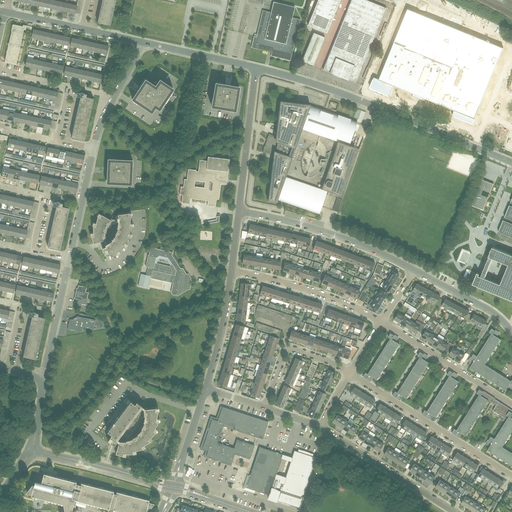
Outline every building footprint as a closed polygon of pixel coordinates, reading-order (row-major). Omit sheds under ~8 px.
[(110,25),(115,0),(103,0),(99,22),(98,22),(97,22),(110,25)] [(327,33),(340,0),(318,0),(308,25),(327,33)] [(356,83),(358,78),(372,44),(386,8),(372,2),(366,0),(351,0),(323,69),(356,83)] [(290,61),(300,20),(292,18),(295,7),(273,2),(271,12),(263,10),(256,37),(254,36),(251,48),(272,53),(271,56),(290,61)] [(76,8),(77,5),(71,4),(69,13),(75,14),(76,11),(76,8)] [(442,41),(449,26),(408,9),(379,79),(375,78),(374,77),(370,88),(371,88),(390,96),(394,86),(413,94),(412,97),(419,99),(434,61),(442,41)] [(12,36),(11,35),(10,40),(11,40),(10,43),(9,43),(8,47),(10,47),(9,50),(8,50),(7,55),(8,55),(7,58),(6,58),(5,62),(16,64),(17,62),(15,62),(17,57),(18,57),(18,55),(17,55),(18,49),(19,50),(20,48),(19,47),(20,42),(21,42),(21,40),(20,40),(21,35),(23,35),(23,33),(22,32),(23,27),(13,25),(14,25),(14,28),(12,28),(12,32),(13,33),(12,36)] [(442,41),(434,61),(454,69),(468,34),(459,30),(449,26),(442,41)] [(33,29),(32,38),(38,39),(40,31),(33,29)] [(313,66),(325,38),(313,33),(302,61),(313,66)] [(474,78),(480,62),(484,52),(488,42),(468,34),(454,69),(474,78)] [(68,46),(70,37),(64,36),(62,45),(68,46)] [(76,48),(78,39),(72,38),(70,46),(76,48)] [(503,48),(488,42),(484,52),(499,58),(503,48)] [(102,45),(101,53),(107,54),(109,46),(102,45)] [(499,58),(484,52),(480,62),(495,68),(499,58)] [(27,58),(25,66),(31,68),(33,59),(27,58)] [(425,99),(439,104),(454,69),(434,61),(419,99),(424,102),(425,99)] [(489,84),(495,68),(480,62),(474,78),(489,84)] [(58,65),(56,73),(62,74),(64,66),(58,65)] [(64,75),(70,76),(72,68),(66,66),(64,75)] [(469,88),(474,78),(454,69),(439,104),(444,106),(452,110),(454,110),(459,112),(463,103),(469,88)] [(94,82),(100,83),(102,74),(96,73),(94,82)] [(474,78),(469,88),(484,95),(489,84),(474,78)] [(172,88),(165,84),(160,80),(155,86),(146,80),(142,87),(141,86),(140,89),(133,98),(139,101),(138,102),(150,111),(154,105),(158,108),(172,88)] [(213,106),(217,107),(230,109),(230,108),(235,109),(237,93),(236,93),(237,87),(227,85),(222,84),(222,85),(216,84),(213,98),(214,98),(213,106)] [(478,110),(484,95),(469,88),(463,103),(478,110)] [(56,101),(57,98),(57,95),(58,92),(52,91),(50,99),(56,101)] [(73,137),(72,136),(72,137),(84,140),(93,99),(86,97),(87,94),(83,93),(84,93),(78,92),(78,97),(81,97),(81,100),(73,137)] [(355,147),(348,145),(356,123),(357,121),(310,105),(310,104),(280,101),(276,137),(269,134),(266,140),(267,140),(265,146),(264,146),(262,152),(273,155),(273,158),(268,200),(277,202),(277,200),(319,214),(320,212),(319,212),(326,190),(328,191),(327,195),(337,198),(333,210),(335,210),(338,211),(359,149),(354,148),(355,147)] [(463,103),(459,112),(475,118),(478,110),(463,103)] [(475,119),(475,118),(459,112),(454,110),(452,115),(455,117),(462,120),(467,121),(472,124),(475,119)] [(37,126),(40,115),(34,114),(33,117),(31,125),(37,126)] [(43,128),(45,119),(46,116),(40,115),(37,126),(43,128)] [(50,129),(50,126),(51,123),(52,121),(45,119),(43,128),(50,129)] [(8,147),(14,148),(15,140),(9,139),(7,147),(8,147)] [(40,145),(38,154),(44,155),(46,147),(40,145)] [(48,147),(46,156),(52,157),(54,148),(48,147)] [(76,162),(83,164),(85,155),(78,154),(76,162)] [(198,172),(196,172),(196,171),(188,170),(187,180),(184,180),(183,187),(181,187),(180,195),(182,195),(181,203),(189,204),(190,199),(208,201),(207,206),(215,207),(216,199),(219,200),(221,184),(226,185),(229,160),(208,157),(207,161),(200,160),(198,172)] [(115,160),(115,161),(109,161),(108,175),(109,175),(109,182),(123,183),(123,182),(131,183),(131,167),(130,167),(131,161),(115,160)] [(7,177),(9,168),(3,167),(1,176),(7,177)] [(38,184),(40,175),(33,174),(32,182),(38,184)] [(42,176),(40,184),(46,186),(48,177),(42,176)] [(489,194),(493,184),(481,179),(471,205),(483,210),(488,196),(489,196),(490,195),(490,194),(489,194)] [(72,182),(70,191),(76,192),(78,184),(72,182)] [(507,242),(511,243),(511,198),(510,202),(511,203),(511,206),(509,205),(504,217),(506,217),(504,221),(503,220),(498,232),(499,232),(498,235),(507,242)] [(32,210),(32,207),(33,204),(34,202),(34,201),(28,200),(26,209),(32,210)] [(59,203),(59,202),(54,202),(53,206),(57,206),(57,209),(49,246),(48,246),(47,246),(60,249),(69,208),(62,206),(63,204),(59,203)] [(105,246),(105,244),(103,240),(104,240),(103,237),(103,236),(104,236),(104,230),(104,229),(105,229),(107,224),(108,222),(109,223),(111,220),(101,214),(101,215),(100,217),(98,216),(96,223),(95,226),(93,226),(93,233),(93,236),(92,236),(91,236),(93,243),(100,241),(104,254),(105,253),(109,252),(110,255),(117,253),(120,251),(119,249),(125,245),(124,245),(123,244),(129,236),(129,235),(127,235),(131,225),(129,225),(131,215),(130,212),(128,212),(117,213),(118,217),(119,217),(119,218),(119,224),(120,224),(120,226),(117,231),(119,231),(118,233),(114,237),(115,238),(114,239),(110,242),(110,244),(109,244),(107,245),(105,246)] [(254,234),(256,225),(250,224),(248,233),(254,234)] [(262,227),(256,225),(254,234),(260,236),(262,227)] [(262,227),(260,236),(266,237),(268,228),(262,227)] [(274,230),(268,228),(266,237),(272,239),(274,230)] [(26,238),(26,235),(27,233),(27,230),(21,229),(19,237),(26,238)] [(274,230),(272,239),(278,240),(280,231),(274,230)] [(286,233),(280,231),(278,240),(284,242),(286,233)] [(286,233),(284,242),(290,243),(292,234),(286,233)] [(298,235),(292,234),(290,243),(296,244),(298,235)] [(305,237),(298,235),(296,244),(302,246),(305,237)] [(305,237),(302,246),(309,247),(311,238),(305,237)] [(319,251),(322,243),(316,241),(313,249),(319,251)] [(328,245),(322,243),(319,251),(325,253),(328,245)] [(328,245),(325,253),(331,256),(334,247),(328,245)] [(180,268),(172,255),(173,252),(151,247),(149,255),(148,255),(146,267),(148,267),(148,269),(142,268),(140,273),(137,284),(150,280),(151,278),(173,283),(171,293),(172,295),(178,296),(188,289),(190,290),(192,280),(190,279),(190,277),(188,277),(187,274),(183,268),(180,268)] [(340,249),(334,247),(331,256),(336,258),(340,249)] [(511,255),(492,247),(488,257),(481,274),(476,273),(475,276),(472,284),(511,300),(511,255)] [(342,262),(345,252),(340,249),(336,258),(342,260),(342,262)] [(351,254),(345,252),(342,262),(344,263),(345,261),(348,262),(351,254)] [(351,254),(348,262),(354,264),(357,256),(351,254)] [(16,255),(14,263),(20,265),(22,256),(16,255)] [(28,266),(30,258),(24,256),(22,265),(28,266)] [(363,258),(357,256),(354,264),(360,267),(363,258)] [(363,258),(360,267),(366,269),(369,260),(363,258)] [(375,263),(369,260),(366,269),(371,271),(375,263)] [(288,273),(291,264),(285,262),(282,271),(288,273)] [(54,263),(52,272),(58,273),(60,264),(54,263)] [(297,266),(291,264),(288,273),(294,275),(297,266)] [(297,266),(294,275),(300,277),(303,268),(297,266)] [(309,270),(303,268),(300,277),(306,279),(309,270)] [(395,280),(399,275),(389,269),(388,272),(391,274),(389,277),(395,280)] [(309,270),(306,279),(312,280),(315,272),(309,270)] [(321,274),(315,272),(312,280),(318,282),(321,274)] [(325,275),(321,283),(327,286),(331,277),(325,275)] [(327,286),(333,288),(336,280),(331,277),(327,286)] [(389,277),(386,282),(390,284),(392,286),(395,280),(389,277)] [(338,291),(342,282),(336,280),(333,288),(338,291)] [(390,284),(386,282),(384,281),(382,283),(384,284),(382,288),(388,291),(389,291),(391,289),(390,288),(391,287),(392,286),(390,284)] [(338,291),(344,293),(348,285),(342,282),(338,291)] [(15,285),(9,283),(7,292),(14,293),(15,285)] [(406,301),(412,304),(413,302),(416,298),(418,295),(423,287),(417,284),(413,291),(416,292),(413,298),(409,296),(408,298),(406,301)] [(22,295),(24,286),(17,285),(16,293),(22,295)] [(344,293),(350,296),(354,288),(348,285),(344,293)] [(85,292),(86,287),(78,286),(77,290),(76,290),(74,299),(78,300),(77,305),(81,306),(81,304),(87,305),(88,299),(87,299),(88,293),(85,292)] [(266,296),(269,287),(262,286),(260,294),(266,296)] [(272,298),(275,289),(269,287),(266,296),(272,298)] [(428,290),(423,287),(418,295),(418,297),(421,298),(422,295),(425,297),(428,290)] [(359,290),(354,288),(350,296),(356,298),(359,290)] [(278,300),(280,291),(275,289),(272,298),(278,300)] [(376,291),(375,293),(378,295),(383,299),(387,293),(381,290),(379,293),(376,291)] [(429,303),(434,293),(428,290),(425,297),(427,298),(426,301),(429,303)] [(284,302),(286,293),(280,291),(278,300),(284,302)] [(48,292),(46,300),(52,302),(54,293),(48,292)] [(286,293),(284,302),(290,303),(292,295),(286,293)] [(440,296),(434,293),(429,303),(432,304),(434,301),(436,303),(436,304),(438,306),(442,299),(439,298),(440,296)] [(292,295),(290,303),(295,305),(295,307),(298,297),(292,295)] [(383,299),(378,295),(374,301),(379,304),(380,304),(382,302),(384,300),(383,299)] [(298,297),(295,307),(301,309),(302,307),(304,298),(298,297)] [(304,298),(302,307),(308,309),(310,300),(304,298)] [(442,298),(442,299),(438,306),(441,307),(442,306),(445,307),(443,310),(446,312),(446,311),(447,310),(451,302),(445,299),(442,298)] [(379,304),(374,301),(372,299),(369,305),(376,310),(380,304),(379,304)] [(310,300),(308,309),(314,311),(316,302),(310,300)] [(316,302),(314,311),(319,313),(322,304),(316,302)] [(453,313),(457,305),(451,302),(447,310),(446,311),(452,314),(453,313)] [(463,308),(457,305),(453,313),(452,314),(453,312),(459,315),(463,308)] [(469,311),(463,308),(459,315),(465,318),(463,322),(466,323),(467,321),(470,314),(468,313),(469,311)] [(8,319),(8,316),(9,314),(9,311),(10,311),(3,309),(1,318),(8,319)] [(331,320),(335,311),(329,309),(326,317),(331,320)] [(25,356),(23,356),(36,359),(45,318),(38,316),(38,313),(35,313),(35,312),(30,311),(29,316),(33,316),(33,319),(25,356)] [(340,313),(335,311),(331,320),(337,322),(340,313)] [(340,313),(337,322),(343,324),(346,315),(340,313)] [(394,319),(400,323),(404,316),(398,313),(394,319)] [(406,314),(404,316),(400,323),(405,326),(409,320),(410,318),(410,317),(408,316),(409,315),(406,314)] [(476,324),(480,317),(474,314),(473,316),(470,314),(467,321),(470,322),(470,321),(476,324)] [(343,324),(349,326),(352,317),(346,315),(343,324)] [(95,321),(79,317),(78,317),(73,320),(70,320),(68,329),(79,332),(82,331),(83,327),(93,330),(95,321)] [(352,317),(349,326),(355,328),(358,319),(352,317)] [(486,320),(480,317),(476,324),(482,327),(486,320)] [(364,321),(358,319),(355,328),(361,330),(364,321)] [(415,323),(409,320),(405,326),(411,330),(413,326),(415,323)] [(413,326),(411,330),(416,333),(418,332),(420,333),(423,329),(424,327),(421,325),(421,327),(415,323),(413,326)] [(236,324),(234,330),(243,333),(245,327),(236,324)] [(422,337),(427,340),(431,334),(433,332),(427,328),(429,325),(426,324),(424,327),(423,329),(420,333),(423,335),(422,337)] [(499,333),(494,330),(492,328),(489,332),(491,334),(477,356),(473,354),(468,361),(472,364),(470,368),(489,380),(505,391),(508,387),(511,389),(511,388),(511,379),(511,381),(484,364),(500,339),(497,337),(499,333)] [(243,333),(234,330),(232,336),(241,339),(243,333)] [(289,339),(294,341),(297,333),(291,331),(289,339)] [(297,333),(294,341),(300,343),(303,335),(297,333)] [(391,333),(388,337),(391,339),(372,368),(368,374),(366,373),(363,377),(371,381),(373,378),(377,380),(400,344),(396,342),(398,338),(391,333)] [(431,334),(427,340),(433,344),(435,340),(437,337),(431,334)] [(300,343),(306,345),(309,337),(303,335),(300,343)] [(232,336),(231,342),(239,345),(241,339),(232,336)] [(270,336),(268,342),(277,344),(279,338),(270,336)] [(309,337),(306,345),(312,347),(315,339),(309,337)] [(442,341),(437,337),(435,340),(433,344),(438,347),(442,341)] [(442,341),(438,347),(444,351),(445,349),(448,351),(449,349),(452,344),(449,343),(448,344),(445,342),(447,340),(444,338),(443,341),(442,341)] [(312,347),(318,349),(321,340),(315,339),(312,347)] [(324,351),(327,342),(321,340),(318,349),(324,351)] [(266,348),(275,350),(277,344),(268,342),(265,341),(263,347),(266,348)] [(231,342),(229,348),(237,351),(239,345),(231,342)] [(324,351),(330,353),(333,344),(327,342),(324,351)] [(336,355),(339,346),(333,344),(330,353),(336,355)] [(454,346),(452,344),(449,349),(448,351),(450,352),(449,354),(455,358),(459,351),(461,348),(458,347),(456,349),(453,347),(454,346)] [(336,355),(342,357),(345,348),(339,346),(336,355)] [(229,348),(227,354),(236,357),(237,351),(229,348)] [(273,356),(275,350),(266,348),(265,350),(263,350),(262,353),(264,354),(273,356)] [(345,348),(342,357),(348,359),(351,350),(345,348)] [(464,354),(459,351),(455,358),(460,361),(464,354)] [(397,393),(395,391),(393,395),(401,400),(403,396),(407,399),(418,380),(429,363),(425,361),(428,357),(420,352),(417,356),(420,357),(397,393)] [(227,354),(225,360),(234,363),(236,357),(227,354)] [(273,356),(264,354),(262,360),(271,362),(273,356)] [(293,364),(304,369),(305,366),(301,365),(302,361),(296,359),(293,364)] [(234,363),(225,360),(224,366),(232,369),(234,363)] [(269,368),(271,362),(262,360),(260,366),(269,368)] [(293,364),(291,370),(297,373),(300,367),(304,369),(293,364)] [(234,369),(232,369),(224,366),(222,372),(230,375),(232,375),(234,369)] [(269,368),(260,366),(258,371),(267,374),(269,368)] [(291,370),(288,376),(295,379),(297,373),(291,370)] [(323,375),(326,376),(333,379),(335,373),(329,370),(327,374),(324,372),(323,375)] [(265,380),(267,374),(258,371),(256,377),(265,380)] [(427,412),(425,410),(422,414),(430,419),(433,415),(433,416),(431,419),(434,421),(436,418),(459,382),(456,380),(455,379),(458,376),(450,371),(447,375),(450,376),(447,380),(427,412)] [(222,372),(220,378),(229,381),(230,375),(222,372)] [(294,380),(295,379),(288,376),(285,383),(292,385),(294,380)] [(320,380),(320,381),(330,385),(333,379),(326,376),(324,380),(324,382),(320,380)] [(254,383),(263,386),(265,380),(256,377),(254,383)] [(227,387),(229,381),(220,378),(218,384),(227,387)] [(327,391),(330,385),(320,381),(319,383),(322,385),(321,388),(327,391)] [(254,383),(252,389),(261,392),(263,386),(254,383)] [(310,385),(304,383),(303,386),(306,387),(305,390),(308,391),(307,393),(310,394),(312,389),(309,388),(310,385)] [(281,392),(288,394),(291,388),(284,386),(281,392)] [(355,398),(360,391),(355,388),(350,395),(355,398)] [(261,392),(252,389),(250,395),(259,398),(261,392)] [(480,389),(477,393),(479,395),(457,430),(455,429),(452,433),(460,437),(462,434),(466,436),(489,401),(496,406),(493,410),(502,416),(507,419),(507,420),(505,422),(494,439),(491,436),(486,444),(490,446),(487,451),(511,466),(511,453),(502,447),(511,431),(511,412),(510,411),(511,410),(480,389)] [(317,397),(323,400),(326,394),(319,391),(317,397)] [(365,394),(360,391),(355,398),(361,402),(365,394)] [(288,394),(281,392),(279,398),(285,400),(288,394)] [(365,394),(361,402),(366,405),(371,397),(365,394)] [(323,400),(317,397),(314,403),(320,406),(323,400)] [(376,401),(371,397),(366,405),(371,408),(376,401)] [(126,453),(133,453),(133,452),(133,451),(135,450),(136,450),(142,448),(142,447),(141,446),(144,444),(150,441),(150,440),(148,439),(151,437),(155,431),(153,430),(155,428),(158,421),(156,421),(156,418),(158,411),(157,411),(155,411),(155,408),(155,407),(144,408),(145,412),(146,412),(146,414),(145,419),(146,419),(146,421),(144,426),(145,427),(144,428),(140,432),(141,433),(140,434),(135,437),(136,438),(135,439),(129,440),(130,442),(128,442),(122,442),(122,443),(121,443),(118,443),(115,440),(133,416),(141,405),(136,401),(136,402),(135,404),(126,398),(103,428),(111,434),(107,440),(114,445),(113,446),(114,447),(117,448),(115,453),(123,455),(123,454),(123,453),(126,453)] [(285,400),(279,398),(276,403),(283,406),(285,400)] [(320,406),(314,403),(311,409),(318,412),(320,406)] [(381,414),(386,407),(381,404),(376,411),(381,414)] [(391,410),(386,407),(381,414),(386,418),(391,410)] [(223,426),(234,430),(262,439),(268,422),(228,409),(227,412),(223,423),(224,424),(223,426)] [(318,412),(311,409),(309,415),(315,418),(318,412)] [(218,421),(223,423),(227,412),(221,410),(221,412),(220,412),(218,421)] [(391,410),(386,418),(391,421),(396,414),(391,410)] [(401,417),(396,414),(391,421),(396,424),(401,417)] [(338,426),(343,418),(338,415),(333,422),(338,426)] [(363,426),(367,420),(359,416),(358,418),(362,421),(361,424),(363,426)] [(348,422),(343,418),(338,426),(343,429),(348,422)] [(223,426),(224,424),(223,423),(218,421),(212,419),(208,431),(220,435),(223,426)] [(407,431),(411,423),(406,420),(402,428),(407,431)] [(353,425),(348,422),(343,429),(348,432),(353,425)] [(353,425),(348,432),(354,435),(359,426),(354,423),(353,425)] [(417,427),(411,423),(407,431),(412,434),(417,427)] [(417,427),(412,434),(417,437),(422,430),(417,427)] [(359,439),(364,442),(368,435),(370,431),(365,428),(359,439)] [(427,433),(422,430),(417,437),(422,441),(427,433)] [(208,435),(207,437),(218,440),(220,435),(208,431),(207,434),(208,435)] [(364,442),(369,445),(373,438),(368,435),(364,442)] [(432,447),(437,440),(432,436),(427,444),(432,447)] [(217,443),(218,440),(207,437),(207,439),(205,438),(205,440),(205,441),(203,448),(208,450),(211,442),(216,444),(217,443)] [(373,438),(369,445),(374,448),(379,441),(373,438)] [(243,442),(237,440),(234,448),(233,452),(239,453),(243,442)] [(442,443),(437,440),(432,447),(438,450),(442,443)] [(384,444),(379,441),(374,448),(379,452),(384,444)] [(221,450),(223,445),(217,443),(216,444),(211,442),(208,450),(206,455),(212,457),(215,448),(221,450)] [(239,453),(245,455),(249,444),(243,442),(239,453)] [(442,443),(438,450),(443,454),(447,446),(442,443)] [(250,457),(254,445),(249,444),(245,455),(250,457)] [(212,458),(224,461),(228,447),(223,445),(221,450),(215,448),(212,457),(212,458)] [(452,449),(447,446),(443,454),(448,457),(452,449)] [(234,448),(228,447),(224,461),(230,463),(233,452),(234,448)] [(283,455),(260,447),(247,485),(246,484),(244,488),(251,491),(252,489),(269,495),(268,498),(268,499),(276,501),(277,501),(299,508),(316,458),(294,450),(283,483),(279,482),(280,479),(275,478),(283,455)] [(389,458),(394,451),(389,448),(384,455),(389,458)] [(389,458),(395,462),(399,454),(394,451),(389,458)] [(458,463),(463,456),(458,453),(453,460),(458,463)] [(399,454),(395,462),(400,465),(404,458),(399,454)] [(468,459),(463,456),(458,463),(463,467),(468,459)] [(409,461),(404,458),(400,465),(405,468),(409,461)] [(468,459),(463,467),(468,470),(473,462),(468,459)] [(478,466),(473,462),(468,470),(473,473),(478,466)] [(410,471),(415,474),(420,467),(415,464),(410,471)] [(420,467),(415,474),(420,478),(425,471),(420,467)] [(483,480),(488,472),(483,469),(478,476),(483,480)] [(420,478),(425,481),(430,474),(425,471),(420,478)] [(493,475),(488,472),(483,480),(489,483),(493,475)] [(78,511),(78,510),(76,510),(75,507),(75,505),(82,507),(82,506),(83,504),(76,502),(77,501),(120,511),(146,511),(147,511),(148,511),(153,504),(149,503),(149,501),(117,492),(116,495),(113,494),(114,491),(81,483),(80,485),(76,484),(76,482),(44,473),(41,483),(39,482),(38,487),(32,485),(27,492),(32,493),(31,496),(64,504),(65,511),(78,511)] [(430,474),(425,481),(430,484),(435,477),(430,474)] [(493,475),(489,483),(494,486),(498,479),(493,475)] [(348,481),(342,479),(339,488),(345,490),(348,481)] [(498,479),(494,486),(499,489),(503,482),(498,479)] [(435,488),(441,491),(445,484),(440,480),(435,488)] [(441,491),(446,494),(450,487),(445,484),(441,491)] [(455,490),(450,487),(446,494),(451,497),(455,490)] [(461,493),(455,490),(451,497),(456,501),(461,493)] [(466,507),(471,500),(466,497),(461,504),(466,507)] [(466,507),(471,510),(476,503),(471,500),(466,507)] [(471,510),(473,511),(477,511),(481,506),(476,503),(471,510)]
